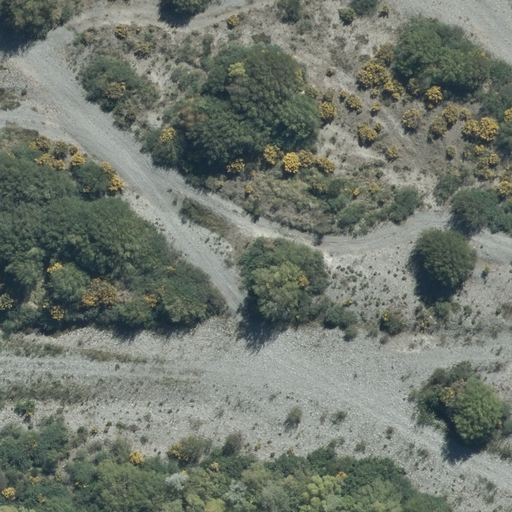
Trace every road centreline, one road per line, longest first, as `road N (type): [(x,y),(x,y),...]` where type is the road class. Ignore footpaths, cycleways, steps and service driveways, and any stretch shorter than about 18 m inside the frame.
road 1 (track): [(511,486),(323,382),(0,34)]
road 2 (track): [(0,370),(323,382),(511,346)]
